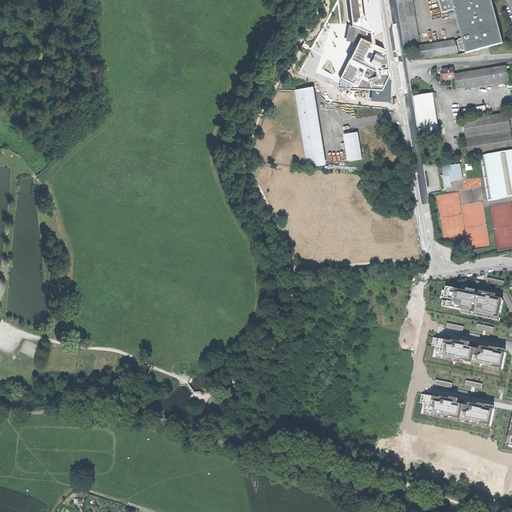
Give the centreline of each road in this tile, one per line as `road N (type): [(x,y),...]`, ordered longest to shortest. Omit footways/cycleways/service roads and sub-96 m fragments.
road 1 (track): [(0,422),(128,424),(350,511)]
road 2 (residential): [(488,261),(449,267),(433,256),(401,67)]
road 3 (track): [(170,374),(121,352),(8,338)]
road 4 (unknown): [(397,57),(327,70),(330,129)]
